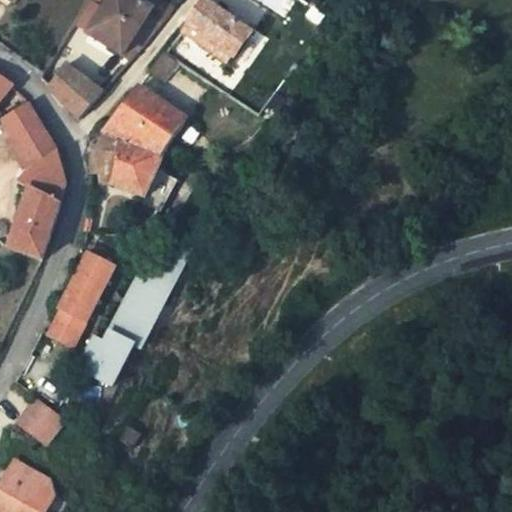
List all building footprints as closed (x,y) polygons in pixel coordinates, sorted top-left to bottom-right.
[(114,0),(91,38),(131,61),(139,51),(135,49),(153,26),(166,11),(160,8),(164,3),(159,0),(114,0)] [(159,0),(164,3),(160,8),(166,11),(169,13),(175,5),(166,0),(159,0)] [(205,1),(188,27),(234,56),(252,30),(205,1)] [(188,27),(183,33),(229,63),(234,56),(188,27)] [(103,93),(69,69),(51,89),(80,120),(103,93)] [(0,114),(0,115),(25,100),(20,92),(13,85),(5,78),(0,74),(0,114)] [(190,140),(180,134),(189,121),(137,88),(103,135),(101,138),(166,157),(169,151),(173,145),(183,150),(190,140)] [(13,138),(7,142),(16,158),(48,139),(29,106),(3,122),(13,138)] [(94,136),(91,173),(111,179),(110,184),(144,199),(142,205),(160,212),(161,211),(173,186),(156,177),(166,157),(101,138),(103,135),(94,136)] [(16,158),(28,169),(57,153),(52,145),(48,139),(16,158)] [(30,190),(10,249),(42,260),(62,198),(67,181),(57,153),(28,169),(18,183),(30,190)] [(89,241),(64,289),(91,302),(115,255),(89,241)] [(140,253),(113,313),(138,325),(147,329),(148,328),(157,332),(194,252),(173,241),(162,265),(140,253)] [(91,302),(64,289),(42,330),(68,344),(91,302)] [(138,325),(113,313),(101,340),(89,336),(77,360),(93,369),(90,375),(124,393),(144,350),(139,347),(147,329),(138,325)] [(20,422),(47,443),(66,421),(37,398),(20,422)] [(56,480),(18,460),(2,491),(0,489),(0,511),(49,511),(60,495),(56,480)]
